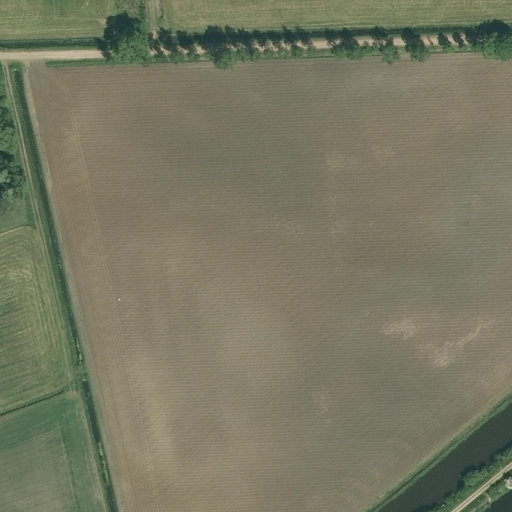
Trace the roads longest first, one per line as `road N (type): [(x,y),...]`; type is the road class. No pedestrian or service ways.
road 1 (track): [(511,37),(0,56)]
road 2 (track): [(511,388),(366,511)]
road 3 (track): [(0,56),(42,231)]
